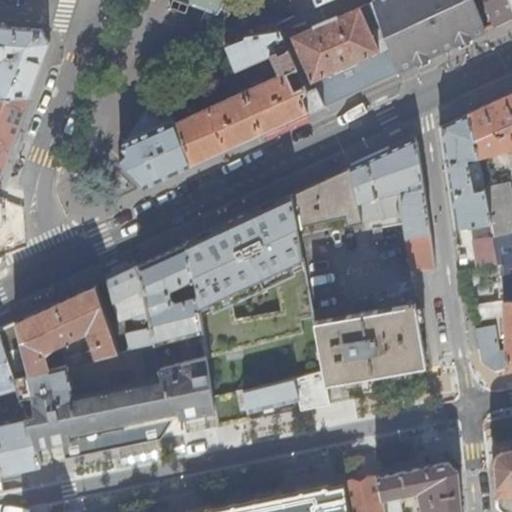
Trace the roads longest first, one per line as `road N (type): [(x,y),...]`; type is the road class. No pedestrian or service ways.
road 1 (tertiary): [(469,411),(0,503)]
road 2 (secondary): [(425,98),(33,278)]
road 3 (residential): [(469,411),(425,98)]
road 4 (residential): [(94,20),(20,224),(33,278)]
